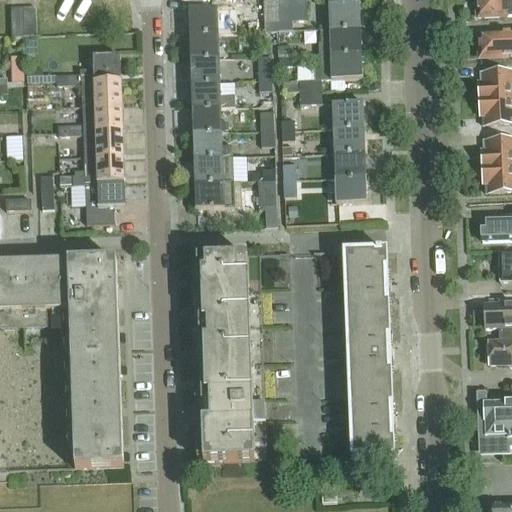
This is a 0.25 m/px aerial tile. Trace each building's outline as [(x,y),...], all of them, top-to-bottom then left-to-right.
[(511,4),(507,5),(506,0),(476,0),(477,22),(511,19),(511,4)] [(277,4),(278,25),(278,35),(307,34),(306,3),(277,4)] [(278,35),(278,25),(277,4),(264,4),(266,36),(278,35)] [(329,8),(330,33),(361,32),(361,7),(329,8)] [(24,10),(11,11),(12,40),(25,39),(24,10)] [(24,10),(25,39),(37,39),(36,10),(24,10)] [(219,37),(226,37),(232,37),(231,11),(189,12),(190,38),(219,37)] [(321,33),(321,45),(319,45),(319,59),(349,58),(362,58),(361,32),(330,33),(321,33)] [(511,60),(511,35),(479,37),(480,62),(511,60)] [(190,38),(191,63),(220,62),(219,37),(190,38)] [(279,60),(293,59),(292,49),(279,50),(279,60)] [(314,61),(315,84),(285,85),(285,97),(300,96),(322,96),(322,85),(363,83),(362,58),(349,58),(319,59),(314,61)] [(70,90),(82,89),(122,88),(121,59),(94,60),(94,73),(80,74),(80,79),(70,79),(70,90)] [(293,70),(293,59),(279,60),(280,71),(293,70)] [(272,60),(258,61),(259,75),(272,74),(272,60)] [(191,63),(192,88),(221,87),(220,62),(191,63)] [(24,72),(12,72),(12,85),(24,85),(24,72)] [(43,73),(27,73),(27,87),(43,87),(43,73)] [(259,85),(273,85),(272,74),(259,75),(259,85)] [(480,103),(511,101),(511,75),(480,77),(481,85),(479,86),(480,103)] [(70,90),(70,79),(57,79),(57,90),(70,90)] [(270,96),(273,95),(273,85),(259,85),(260,96),(270,96)] [(193,113),(222,112),(236,111),(235,99),(221,99),(221,87),(192,88),(193,113)] [(122,88),(82,89),(83,112),(123,111),(122,88)] [(43,90),(28,90),(28,103),(44,102),(43,90)] [(323,108),(322,96),(300,96),(300,109),(323,108)] [(511,101),(480,103),(481,120),(482,120),(483,129),(511,127),(511,101)] [(333,133),(365,132),(364,106),(332,107),(333,133)] [(124,138),(123,111),(83,112),(83,129),(71,129),(72,140),(84,140),(124,138)] [(222,126),(222,112),(193,113),(193,138),(223,137),(229,136),(229,126),(222,126)] [(274,116),(260,116),(261,135),(274,135),(274,116)] [(282,125),(282,135),(295,134),(295,124),(282,125)] [(72,140),(71,129),(58,130),(59,141),(72,140)] [(365,132),(333,133),(334,158),(366,157),(365,132)] [(295,134),(282,135),(282,145),(296,145),(295,134)] [(274,135),(261,135),(262,151),(275,151),(274,135)] [(193,138),(194,163),(233,161),(233,149),(223,150),(223,137),(193,138)] [(85,162),(124,160),(124,138),(84,140),(85,162)] [(482,153),(483,171),(511,169),(511,143),(483,144),(484,153),(482,153)] [(293,149),(283,149),(283,158),(293,158),(293,149)] [(366,157),(334,158),(335,183),(367,182),(366,157)] [(124,160),(85,162),(85,179),(73,180),(73,190),(85,190),(125,188),(124,160)] [(194,163),(195,188),(234,186),(233,161),(194,163)] [(283,169),(284,179),(297,178),(296,168),(283,169)] [(511,169),(483,171),(484,188),(486,188),(486,197),(511,195),(511,169)] [(263,184),(276,184),(276,174),(263,174),(263,184)] [(297,178),(284,179),(285,202),(298,202),(297,178)] [(53,180),(41,180),(43,214),(55,214),(53,180)] [(73,190),(73,180),(60,180),(60,191),(73,190)] [(367,182),(335,183),(336,208),(368,207),(367,182)] [(276,184),(263,184),(258,185),(260,211),(265,211),(277,210),(276,184)] [(235,212),(234,186),(195,188),(196,213),(235,212)] [(126,212),(125,188),(85,190),(87,229),(115,228),(114,212),(126,212)] [(32,215),(32,203),(6,204),(7,216),(32,215)] [(277,210),(265,211),(267,233),(278,232),(277,210)] [(298,210),(288,210),(289,220),(298,220),(298,210)] [(511,220),(482,222),(482,229),(483,246),(511,244),(511,220)] [(390,323),(387,254),(344,256),(347,325),(390,323)] [(511,255),(499,256),(500,286),(511,285),(511,255)] [(202,425),(204,466),(255,465),(248,259),(197,261),(202,425)] [(0,267),(0,315),(67,314),(73,472),(124,470),(117,263),(0,267)] [(499,332),(511,331),(511,307),(485,308),(486,333),(499,332)] [(390,323),(347,325),(349,393),(393,392),(391,345),(390,323)] [(511,331),(499,332),(500,344),(488,344),(489,370),(507,369),(510,372),(511,371),(511,331)] [(393,392),(349,393),(352,462),(395,460),(393,413),(393,392)] [(511,405),(484,407),(485,426),(486,426),(487,452),(511,450),(511,405)] [(337,495),(322,495),(323,507),(337,506),(337,495)]
